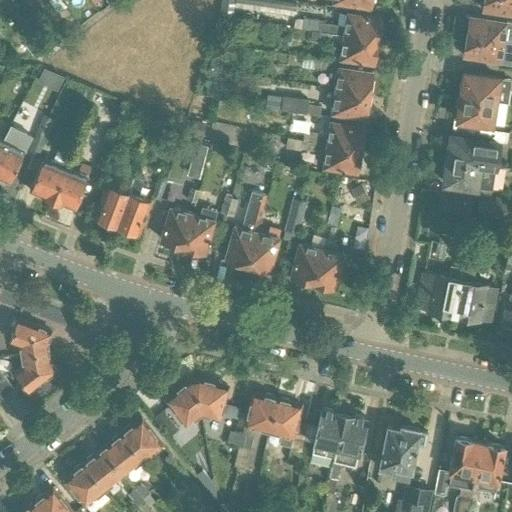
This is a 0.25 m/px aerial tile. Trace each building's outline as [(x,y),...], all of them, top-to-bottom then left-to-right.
[(232,17),(234,0),(221,0),(219,15),(232,17)] [(295,1),(288,0),(235,0),(235,1),(294,10),(295,1)] [(511,0),(484,0),(483,9),(511,13),(511,0)] [(376,39),(380,16),(347,11),(344,25),(333,24),(321,22),(321,19),(303,17),(301,28),(311,29),(376,39)] [(511,21),(470,14),(467,35),(511,41),(511,21)] [(34,58),(55,43),(43,27),(23,42),(34,58)] [(373,62),(376,39),(311,29),(310,38),(331,41),(342,43),(339,57),(373,62)] [(511,41),(467,35),(463,55),(511,62),(511,41)] [(209,70),(226,73),(229,56),(211,53),(209,70)] [(326,69),(328,60),(315,59),(314,67),(326,69)] [(334,89),(368,94),(371,71),(338,66),(334,89)] [(209,70),(205,94),(223,97),(227,73),(209,70)] [(464,72),(460,96),(492,100),(506,102),(507,102),(511,79),(496,77),(464,72)] [(364,117),(368,94),(334,89),(331,112),(364,117)] [(283,96),(269,94),(267,107),(319,115),(321,106),(308,104),(308,98),(283,95),(283,96)] [(197,96),(191,116),(210,120),(213,99),(197,96)] [(492,100),(460,96),(457,119),(488,125),(489,117),(504,120),(506,102),(492,100)] [(110,112),(116,115),(120,104),(110,100),(108,106),(110,112)] [(43,114),(37,131),(46,134),(51,117),(43,114)] [(192,118),(187,137),(201,141),(206,122),(192,118)] [(326,143),(359,148),(363,125),(329,120),(326,143)] [(38,155),(46,134),(37,131),(29,152),(38,155)] [(302,139),(315,141),(316,133),(304,131),(302,139)] [(448,159),(495,167),(499,142),(452,135),(448,159)] [(207,155),(210,144),(201,141),(187,137),(184,149),(207,155)] [(3,139),(0,144),(0,177),(8,181),(24,150),(3,139)] [(314,150),(315,141),(302,139),(301,148),(314,150)] [(356,171),(359,148),(326,143),(322,166),(356,171)] [(101,180),(109,158),(101,155),(92,177),(101,180)] [(52,199),(65,166),(43,156),(30,189),(52,199)] [(492,190),(495,167),(448,159),(444,182),(492,190)] [(74,208),(91,164),(82,160),(77,171),(65,166),(52,199),(74,208)] [(167,177),(159,174),(152,195),(160,198),(167,177)] [(138,232),(151,199),(139,194),(143,182),(133,178),(128,190),(116,224),(138,232)] [(128,190),(114,185),(105,182),(93,215),(116,224),(128,190)] [(350,188),(358,204),(369,198),(361,183),(350,188)] [(198,190),(190,187),(187,198),(195,201),(198,190)] [(256,230),(266,194),(251,190),(241,226),(234,224),(225,256),(247,262),(257,230),(256,230)] [(473,196),(443,191),(441,209),(471,213),(473,196)] [(226,213),(231,197),(225,196),(220,211),(226,213)] [(231,197),(226,213),(233,215),(237,199),(231,197)] [(307,201),(292,197),(284,230),(298,234),(307,201)] [(507,200),(478,197),(476,214),(507,217),(509,201),(507,200)] [(332,205),(327,225),(335,227),(336,227),(341,208),(332,205)] [(182,244),(192,212),(169,206),(160,238),(182,244)] [(200,215),(192,212),(182,244),(205,251),(217,210),(203,206),(200,215)] [(332,239),(335,227),(327,225),(324,236),(313,280),(336,286),(344,253),(329,250),(332,239)] [(257,230),(247,262),(270,269),(279,237),(257,230)] [(354,230),(351,251),(362,254),(366,232),(354,230)] [(313,280),(324,236),(313,233),(310,245),(298,242),(290,274),(313,280)] [(459,249),(472,251),(476,235),(463,233),(459,249)] [(469,268),(472,251),(459,249),(456,266),(462,267),(469,268)] [(462,267),(456,266),(450,265),(448,275),(434,272),(434,273),(423,271),(416,304),(426,307),(426,308),(453,313),(460,278),(462,267)] [(469,268),(462,267),(460,278),(453,313),(479,318),(479,317),(481,318),(489,319),(496,286),(486,284),(486,283),(471,280),(474,269),(469,268)] [(22,354),(48,350),(46,340),(47,339),(51,330),(18,317),(9,339),(20,342),(22,354)] [(48,350),(22,354),(23,365),(16,371),(29,389),(56,366),(51,359),(49,359),(48,350)] [(14,387),(0,369),(0,394),(2,397),(14,387)] [(186,422),(200,409),(194,377),(189,378),(166,397),(186,422)] [(194,377),(200,409),(219,416),(228,385),(199,377),(194,377)] [(269,429),(276,397),(253,391),(242,432),(239,445),(235,462),(234,466),(243,468),(247,448),(250,448),(256,425),(269,429)] [(298,460),(308,422),(296,419),(300,403),(276,397),(269,429),(282,432),(279,444),(290,446),(287,458),(298,460)] [(225,415),(238,418),(241,407),(227,404),(225,415)] [(337,442),(344,411),(321,406),(317,425),(313,441),(310,450),(333,456),(336,442),(337,442)] [(336,442),(333,456),(328,476),(337,478),(341,462),(355,465),(358,451),(360,452),(368,417),(344,411),(337,442),(336,442)] [(122,432),(142,457),(161,441),(141,416),(122,432)] [(304,439),(313,441),(317,425),(308,423),(304,439)] [(392,470),(391,473),(391,476),(409,480),(411,468),(417,443),(426,445),(429,431),(420,429),(420,428),(402,423),(402,426),(388,423),(378,467),(392,470)] [(239,445),(242,432),(230,429),(227,442),(239,445)] [(123,472),(142,457),(122,432),(103,447),(123,472)] [(446,486),(450,484),(459,485),(460,489),(460,493),(456,496),(453,509),(454,511),(466,511),(469,496),(470,496),(471,492),(474,475),(480,443),(471,441),(471,440),(456,437),(450,470),(439,468),(433,493),(444,495),(446,486)] [(488,444),(480,443),(474,475),(471,492),(470,496),(478,498),(480,485),(496,488),(497,480),(499,480),(504,446),(488,443),(488,444)] [(84,462),(104,487),(123,472),(103,447),(84,462)] [(178,464),(171,455),(165,460),(172,469),(178,464)] [(85,502),(104,487),(84,462),(65,477),(85,502)] [(202,469),(196,474),(216,499),(217,499),(213,478),(210,479),(202,469)] [(336,479),(330,477),(327,489),(333,491),(336,479)] [(135,487),(144,498),(150,493),(141,482),(135,487)] [(399,511),(428,511),(433,488),(405,483),(399,511)] [(34,502),(41,511),(72,511),(73,511),(53,487),(34,502)] [(136,504),(144,498),(135,487),(127,493),(136,504)] [(41,511),(34,502),(21,511),(41,511)]
